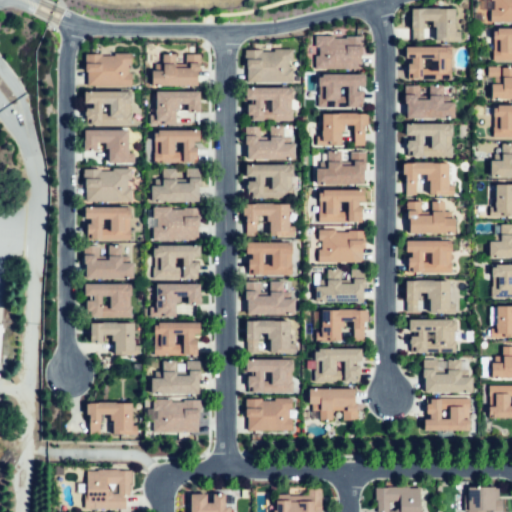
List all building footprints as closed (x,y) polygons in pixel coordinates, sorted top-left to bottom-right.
[(511,0),(490,0),(490,1),(494,1),(494,10),(490,10),(490,23),(511,22),(511,0)] [(411,38),(411,9),(457,10),(456,38),(436,38),(436,28),(432,28),(432,21),(425,21),(424,39),(411,38)] [(511,29),(495,29),(494,58),(511,58),(511,29)] [(358,36),(314,36),(314,47),(319,47),(319,56),(314,56),(314,69),(338,68),(338,56),(358,56),(358,36)] [(402,46),(452,47),(451,75),(420,74),(420,80),(405,79),(406,63),(412,64),(412,58),(402,58),(402,46)] [(274,53),(245,53),(245,79),(294,79),(294,69),(288,69),(288,61),(293,61),(293,48),(274,48),(274,53)] [(114,57),(85,57),(85,83),(134,83),(134,73),(128,73),(128,65),(133,65),(133,52),(114,52),(114,57)] [(202,62),(202,85),(152,84),(152,71),(163,71),(163,62),(177,62),(177,69),(188,69),(188,62),(202,62)] [(365,74),(318,74),(318,103),(348,104),(348,107),(358,107),(358,103),(364,104),(364,91),(358,90),(358,85),(365,86),(365,74)] [(511,97),(491,97),(492,83),(502,83),(502,75),(511,75),(511,97)] [(244,89),(294,90),(293,117),(262,117),(262,122),(247,122),(248,106),(254,106),(254,101),(244,100),(244,89)] [(201,113),(201,92),(155,92),(155,122),(161,122),(161,124),(175,125),(175,104),(190,104),(190,113),(201,113)] [(84,93),(130,93),(130,120),(100,120),(100,125),(90,125),(90,120),(84,120),(84,109),(92,109),(92,103),(84,103),(84,93)] [(405,95),(405,118),(454,119),(454,103),(445,103),(445,95),(429,95),(429,102),(417,102),(417,95),(405,95)] [(511,103),(492,103),(491,132),(511,132),(511,103)] [(365,144),(365,114),(319,114),(319,144),(326,144),(326,146),(340,147),(340,126),(355,126),(355,144),(365,144)] [(403,123),(453,124),(452,151),(421,151),(420,156),(406,156),(406,140),(413,140),(413,135),(402,135),(403,123)] [(93,129),(128,130),(127,153),(132,153),(132,163),(109,162),(109,149),(105,148),(105,142),(97,142),(97,151),(85,150),(85,129),(93,129)] [(199,131),(153,130),(152,160),(182,161),(182,164),(193,164),(193,160),(198,160),(199,148),(192,147),(192,142),(199,143),(199,131)] [(244,137),(244,161),(293,161),(293,145),(283,145),(283,138),(268,138),(268,144),(256,144),(256,137),(244,137)] [(511,176),(492,176),(492,162),(502,162),(502,154),(511,154),(511,176)] [(366,161),(365,183),(319,183),(319,169),(329,169),(329,161),(342,161),(342,165),(354,165),(354,161),(366,161)] [(406,194),(406,165),(451,165),(451,193),(430,193),(430,183),(426,183),(426,176),(419,176),(419,194),(406,194)] [(243,167),(293,168),(293,195),(261,195),(261,200),(247,200),(247,184),(253,184),(254,179),(243,179),(243,167)] [(132,168),(111,168),(111,173),(83,172),(82,200),(131,201),(131,188),(127,188),(127,179),(132,179),(132,168)] [(199,179),(199,202),(152,201),(152,187),(162,187),(162,179),(175,179),(175,183),(187,183),(187,179),(199,179)] [(511,185),(494,185),(494,214),(501,214),(501,217),(511,217),(511,185)] [(365,190),(318,189),(318,219),(348,219),(348,223),(358,223),(358,219),(364,219),(364,206),(358,206),(358,201),(365,201),(365,190)] [(244,237),(245,206),(291,207),(290,235),(270,235),(270,225),(266,225),(266,218),(258,217),(257,237),(244,237)] [(91,207),(130,207),(130,240),(86,240),(86,225),(91,225),(91,218),(84,218),(84,207),(91,207)] [(195,207),(151,208),(151,218),(156,218),(156,227),(151,227),(151,240),(176,240),(175,227),(195,227),(195,207)] [(404,210),(404,233),(452,233),(452,217),(443,217),(443,210),(428,210),(428,216),(416,216),(416,210),(404,210)] [(511,255),(488,255),(488,242),(492,243),(492,235),(499,236),(499,225),(511,225),(511,237),(511,255)] [(361,230),(317,230),(317,241),(321,241),(322,249),(317,250),(317,262),(341,262),(341,250),(361,250),(361,230)] [(410,241),(449,241),(449,273),(406,273),(406,259),(411,259),(411,252),(404,252),(404,241),(410,241)] [(253,244),(292,244),(292,276),(248,276),(248,261),(253,261),(253,255),(247,255),(247,244),(253,244)] [(200,247),(153,246),(153,275),(183,276),(183,280),(193,280),(193,276),(199,276),(199,263),(193,263),(193,258),(200,258),(200,247)] [(85,255),(85,278),(133,279),(133,263),(124,263),(124,255),(108,255),(108,262),(96,262),(96,255),(85,255)] [(511,265),(490,265),(489,295),(511,295),(511,265)] [(364,280),(364,303),(314,303),(314,289),(325,289),(326,281),(339,281),(339,287),(350,287),(350,280),(364,280)] [(404,310),(405,280),(451,281),(450,310),(430,309),(430,299),(425,299),(426,292),(418,292),(417,310),(404,310)] [(82,285),(132,285),(132,313),(100,312),(100,318),(86,317),(86,302),(93,302),(93,296),(82,296),(82,285)] [(201,306),(201,285),(155,285),(155,315),(162,315),(162,318),(175,318),(175,297),(190,297),(190,306),(201,306)] [(245,292),(245,316),(294,316),(294,300),(284,300),(285,293),(269,292),(269,299),(257,299),(257,292),(245,292)] [(511,305),(494,305),(493,335),(500,335),(500,338),(511,338),(511,305)] [(366,341),(366,309),(320,309),(319,339),(326,339),(326,342),(340,342),(340,321),(355,321),(355,342),(366,341)] [(414,321),(453,321),(453,353),(409,353),(409,338),(414,338),(414,332),(407,332),(407,321),(414,321)] [(90,342),(90,324),(136,325),(135,353),(115,353),(115,342),(110,342),(111,335),(103,335),(103,342),(90,342)] [(199,325),(153,324),(153,355),(196,356),(197,342),(193,342),(193,335),(199,335),(199,325)] [(245,342),(246,324),(291,324),(291,353),(270,352),(271,342),(266,342),(266,335),(259,335),(259,342),(245,342)] [(511,377),(493,377),(493,365),(497,365),(497,358),(504,358),(505,347),(511,347),(511,377)] [(360,351),(314,350),(313,379),(343,380),(343,384),(354,384),(354,380),(359,380),(360,367),(353,367),(353,362),(360,362),(360,351)] [(420,361),(421,392),(469,391),(469,376),(460,376),(460,361),(444,361),(444,374),(433,374),(433,361),(420,361)] [(243,363),(293,363),(292,391),(261,390),(261,396),(246,395),(247,380),(253,380),(253,374),(243,374),(243,363)] [(200,372),(200,394),(151,394),(151,380),(162,380),(162,372),(175,372),(175,378),(187,378),(187,372),(200,372)] [(511,386),(487,386),(487,417),(511,417),(511,386)] [(309,408),(309,390),(355,391),(354,419),(334,419),(334,409),(330,409),(330,401),(322,401),(322,408),(309,408)] [(274,402),(244,403),(245,428),(293,428),(293,418),(287,418),(287,410),(292,410),(292,398),(274,398),(274,402)] [(448,403),(419,403),(419,429),(468,428),(468,418),(462,418),(462,411),(467,411),(467,398),(448,398),(448,403)] [(196,401),(152,401),(152,412),(157,412),(157,421),(152,421),(152,433),(176,433),(176,421),(196,421),(196,401)] [(137,436),(113,435),(113,423),(108,423),(108,416),(101,416),(101,434),(88,434),(88,403),(131,404),(130,425),(137,425),(137,436)] [(131,494),(132,471),(86,470),(85,509),(123,509),(123,494),(131,494)] [(504,511),(459,511),(451,511),(451,495),(466,495),(466,486),(497,486),(497,498),(504,498),(504,511)] [(374,488),(420,487),(420,511),(399,511),(399,500),(388,500),(388,510),(375,510),(374,488)] [(322,491),(321,511),(271,511),(271,500),(305,501),(305,491),(322,491)] [(186,511),(187,494),(207,494),(207,503),(211,503),(212,494),(225,494),(225,506),(233,506),(232,511),(186,511)]
